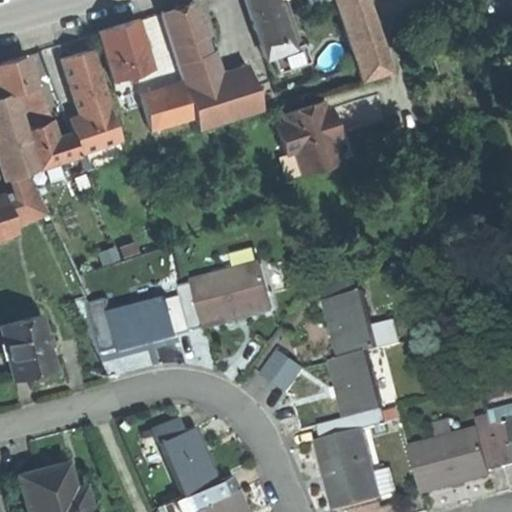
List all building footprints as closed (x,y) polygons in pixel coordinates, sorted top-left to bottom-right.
[(244,0),(259,45),(288,35),(287,33),(284,22),(277,3),(276,0),(244,0)] [(285,0),(277,3),(284,22),(291,20),(285,0)] [(397,70),(374,0),(341,0),(367,79),(397,70)] [(184,7),(168,12),(186,70),(190,82),(200,114),(205,130),(267,110),(252,62),(227,70),(220,49),(216,50),(200,2),(184,7)] [(295,31),(291,20),(284,22),(287,33),(295,31)] [(121,79),(158,68),(143,21),(123,27),(106,33),(121,79)] [(292,46),(288,35),(259,45),(263,56),(272,53),(292,46)] [(304,42),(292,46),(272,53),(282,83),(314,73),(304,42)] [(84,57),(70,62),(84,110),(116,100),(100,52),(84,57)] [(22,95),(27,94),(43,89),(35,58),(15,64),(0,67),(0,76),(6,97),(7,99),(22,95)] [(168,73),(180,85),(190,82),(186,70),(168,73)] [(158,128),(200,114),(190,82),(180,85),(148,95),(158,128)] [(43,89),(27,94),(36,130),(59,122),(47,88),(43,89)] [(49,184),(46,172),(22,95),(7,99),(6,97),(0,98),(0,146),(11,184),(19,181),(27,206),(22,208),(29,225),(56,216),(41,188),(49,184)] [(350,120),(387,117),(385,97),(348,100),(350,120)] [(118,109),(116,100),(84,110),(85,117),(118,109)] [(318,104),(299,111),(305,125),(312,122),(311,118),(322,114),(318,104)] [(129,141),(118,109),(85,117),(77,121),(81,134),(88,155),(129,141)] [(299,111),(279,118),(283,128),(274,131),(284,158),(293,155),(302,178),(340,164),(332,140),(339,138),(333,123),(329,111),(322,114),(311,118),(312,122),(305,125),(299,111)] [(61,121),(59,122),(36,130),(42,149),(66,139),(61,121)] [(72,137),(66,139),(72,161),(88,155),(81,134),(72,137)] [(72,161),(66,139),(42,149),(48,169),(72,161)] [(0,201),(0,239),(26,231),(15,196),(0,201)] [(194,283),(195,285),(206,327),(207,329),(243,320),(275,311),(263,265),(194,283)] [(181,289),(183,298),(192,331),(206,327),(195,285),(181,289)] [(363,292),(326,302),(334,330),(342,360),(369,352),(379,350),(373,327),(363,292)] [(183,298),(170,301),(179,335),(192,331),(183,298)] [(112,315),(122,352),(152,344),(180,336),(179,335),(170,301),(170,299),(112,315)] [(0,333),(6,352),(13,372),(56,358),(40,310),(0,323),(0,333)] [(396,321),(373,327),(379,350),(402,343),(396,321)] [(263,377),(276,385),(293,361),(279,352),(263,377)] [(375,373),(369,352),(342,360),(332,362),(339,389),(348,420),(358,418),(373,413),(385,410),(379,388),(375,373)] [(304,369),(293,361),(276,385),(288,393),(304,369)] [(391,369),(375,373),(379,388),(395,384),(391,369)] [(314,407),(319,428),(338,423),(333,402),(314,407)] [(491,414),(493,420),(498,439),(506,468),(511,466),(511,430),(510,423),(506,410),(491,414)] [(377,427),(373,413),(358,418),(362,431),(365,430),(377,427)] [(157,441),(159,440),(182,431),(177,417),(151,427),(157,441)] [(362,431),(358,418),(348,420),(338,423),(319,428),(323,442),(362,431)] [(480,423),(482,430),(485,442),(498,439),(493,420),(480,423)] [(159,440),(182,496),(215,482),(205,457),(192,426),(182,431),(159,440)] [(384,499),(365,430),(362,431),(323,442),(319,443),(328,476),(337,511),(384,499)] [(412,449),(425,494),(459,485),(494,476),(492,471),(485,442),(482,430),(412,449)] [(506,468),(498,439),(485,442),(492,471),(506,468)] [(44,469),(20,475),(29,511),(93,511),(94,511),(92,504),(81,507),(77,490),(70,462),(44,469)] [(220,494),(215,482),(182,496),(156,506),(158,511),(195,511),(193,506),(220,494)] [(87,487),(77,490),(81,507),(92,504),(87,487)] [(246,511),(236,488),(220,494),(193,506),(195,511),(246,511)]
